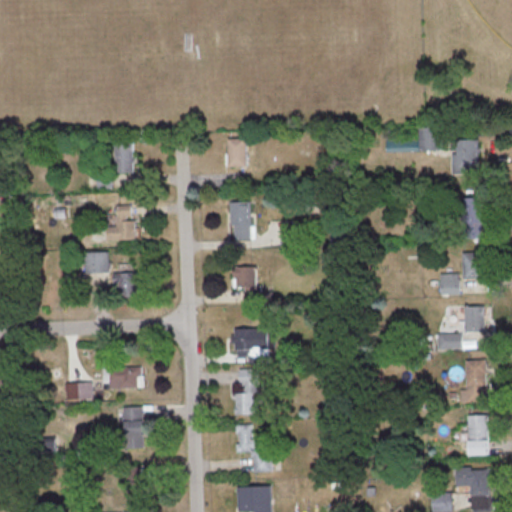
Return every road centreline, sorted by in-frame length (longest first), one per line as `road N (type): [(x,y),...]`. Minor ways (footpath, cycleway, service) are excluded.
road 1 (residential): [(193,511),(180,146)]
road 2 (residential): [(186,321),(0,329)]
